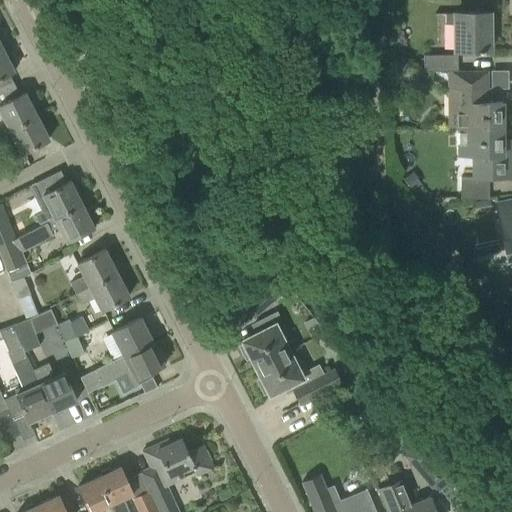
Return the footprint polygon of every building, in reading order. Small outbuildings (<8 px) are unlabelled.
[(444,13),(444,24),(454,23),(454,51),(489,50),(488,12),(444,13)] [(0,77),(13,71),(1,47),(0,48),(0,77)] [(423,55),(423,71),(456,71),(456,55),(423,55)] [(404,71),(391,71),(391,85),(404,84),(404,71)] [(446,131),(454,131),(454,130),(501,130),(501,102),(486,102),(485,71),(446,72),(446,131)] [(0,134),(9,130),(8,130),(36,116),(24,92),(0,104),(0,113),(3,119),(0,120),(0,134)] [(8,130),(9,130),(20,153),(48,139),(36,116),(8,130)] [(454,130),(454,131),(455,157),(479,157),(479,178),(459,179),(459,199),(487,200),(487,178),(509,178),(509,140),(501,140),(501,130),(454,130)] [(403,176),(402,177),(410,190),(412,189),(420,183),(411,171),(403,176)] [(33,216),(38,226),(81,204),(69,181),(41,195),(48,208),(33,216)] [(511,199),(495,203),(505,251),(506,259),(511,257),(511,199)] [(489,200),(471,202),(472,210),(490,207),(489,200)] [(81,204),(38,226),(39,226),(24,234),(30,248),(52,236),(50,231),(58,227),(65,242),(93,228),(81,204)] [(0,243),(13,239),(0,206),(0,243)] [(69,283),(74,294),(116,273),(104,249),(76,263),(83,276),(69,283)] [(6,271),(10,282),(21,276),(22,278),(42,266),(36,255),(6,271)] [(116,273),(74,294),(80,305),(94,298),(100,310),(128,296),(116,273)] [(21,276),(10,282),(17,299),(28,295),(22,278),(21,276)] [(242,306),(253,318),(279,294),(268,282),(242,306)] [(249,357),(255,368),(288,351),(282,337),(287,335),(276,312),(256,323),(260,331),(241,340),(243,344),(239,346),(246,359),(249,357)] [(65,341),(76,336),(88,330),(82,317),(69,323),(68,319),(57,324),(65,341)] [(111,332),(123,355),(151,341),(139,318),(111,332)] [(11,325),(16,338),(23,352),(38,345),(28,319),(11,325)] [(76,336),(65,341),(72,358),(83,353),(76,336)] [(151,341),(123,355),(79,377),(87,392),(126,373),(133,387),(144,381),(151,377),(148,372),(163,365),(162,363),(165,362),(159,349),(156,350),(151,341)] [(2,398),(8,409),(12,417),(23,412),(28,422),(52,411),(39,383),(32,370),(31,370),(25,357),(20,346),(6,353),(11,364),(20,386),(14,389),(16,393),(2,398)] [(288,351),(255,368),(260,379),(257,380),(263,393),(267,391),(269,395),(289,385),(298,404),(359,373),(353,366),(346,369),(346,371),(337,376),(334,368),(322,374),(317,365),(306,371),(301,361),(295,364),(288,351)] [(47,363),(32,370),(39,383),(52,411),(76,401),(63,373),(53,377),(47,363)] [(151,377),(144,381),(148,391),(156,387),(151,377)] [(0,432),(4,441),(20,434),(12,417),(8,409),(0,411),(0,432)] [(181,471),(190,467),(194,476),(212,468),(202,445),(187,452),(181,438),(170,443),(168,439),(142,451),(149,467),(139,472),(151,499),(157,511),(177,511),(165,484),(183,476),(181,471)] [(356,442),(350,446),(356,455),(362,450),(356,442)] [(421,448),(405,460),(406,461),(418,477),(431,492),(435,496),(451,483),(447,478),(421,448)] [(110,503),(112,507),(113,511),(127,511),(121,498),(132,493),(119,466),(111,470),(109,468),(101,471),(100,475),(98,476),(109,501),(110,503)] [(375,511),(365,489),(339,500),(332,485),(323,489),(317,474),(301,481),(313,511),(375,511)] [(113,511),(112,507),(110,503),(109,501),(98,476),(77,486),(89,511),(90,511),(100,508),(101,511),(113,511)] [(434,511),(432,505),(429,497),(412,504),(403,482),(378,492),(386,511),(434,511)] [(65,511),(58,495),(36,504),(39,511),(65,511)] [(138,511),(157,511),(151,499),(136,506),(138,511)] [(39,511),(36,504),(34,505),(31,503),(24,506),(24,510),(19,511),(39,511)]
